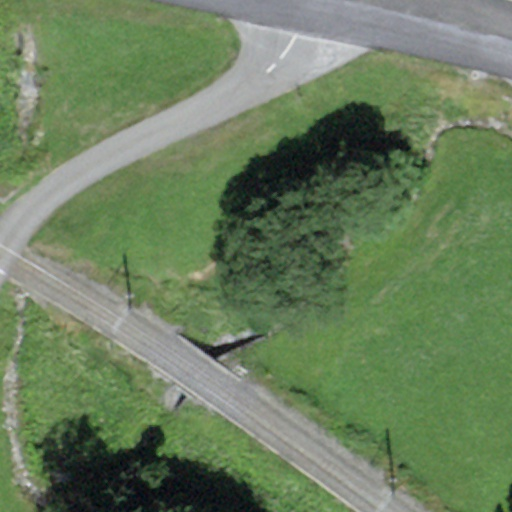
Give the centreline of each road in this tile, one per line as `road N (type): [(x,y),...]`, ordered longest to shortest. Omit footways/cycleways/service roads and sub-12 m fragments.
road 1 (unclassified): [(0,247),(23,214),(65,180),(267,71),(288,49),(311,0)]
road 2 (secondary): [(384,10),(511,42)]
